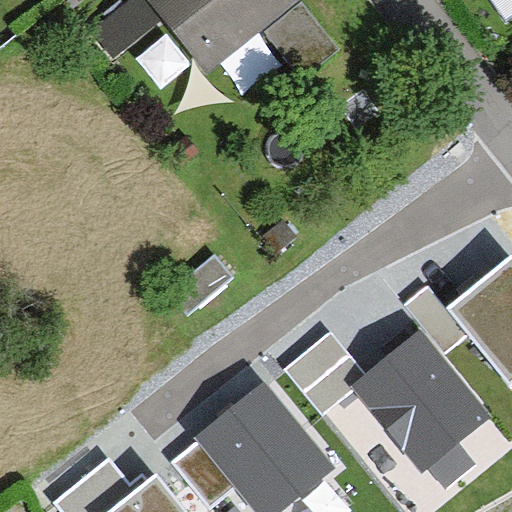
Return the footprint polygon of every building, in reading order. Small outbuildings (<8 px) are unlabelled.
[(296,4),(301,0),(154,0),(211,72),(265,29),(304,78),(335,53),(296,4)] [(156,23),(139,2),(101,32),(118,53),(156,23)] [(217,259),(171,295),(188,317),(234,281),(217,259)] [(511,265),(462,306),(511,368),(511,265)] [(362,392),(426,471),(486,424),(422,344),(362,392)] [(204,443),(260,511),(283,511),(331,473),(265,393),(204,443)] [(133,511),(182,511),(163,488),(133,511)]
